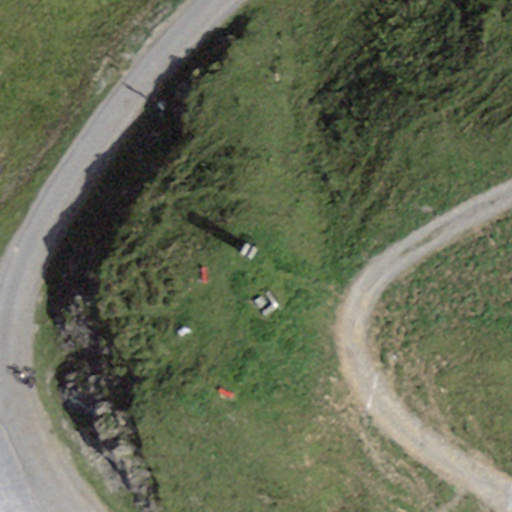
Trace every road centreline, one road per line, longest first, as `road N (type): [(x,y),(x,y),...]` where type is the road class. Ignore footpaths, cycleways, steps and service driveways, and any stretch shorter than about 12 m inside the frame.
road 1 (tertiary): [(233,0),(103,143),(30,260),(16,300),(15,400),(27,438),(78,511)]
road 2 (track): [(511,503),(380,402),(364,376),(357,339),(360,308),(377,280),(467,215),(511,194)]
